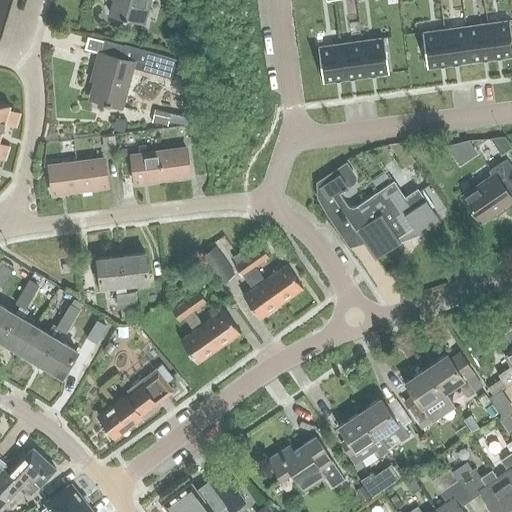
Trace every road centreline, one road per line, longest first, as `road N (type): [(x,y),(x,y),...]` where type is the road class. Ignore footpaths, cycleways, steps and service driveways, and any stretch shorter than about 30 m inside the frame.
road 1 (residential): [(109,489),(282,361),(359,327)]
road 2 (residential): [(266,205),(228,202),(10,230)]
road 3 (residential): [(297,139),(511,113)]
road 4 (residential): [(10,230),(36,117),(30,62)]
road 5 (residential): [(359,327),(511,274)]
road 6 (residential): [(359,327),(340,278),(311,239),(266,205)]
road 7 (residential): [(0,399),(50,429),(109,489)]
road 8 (residential): [(297,139),(278,0)]
